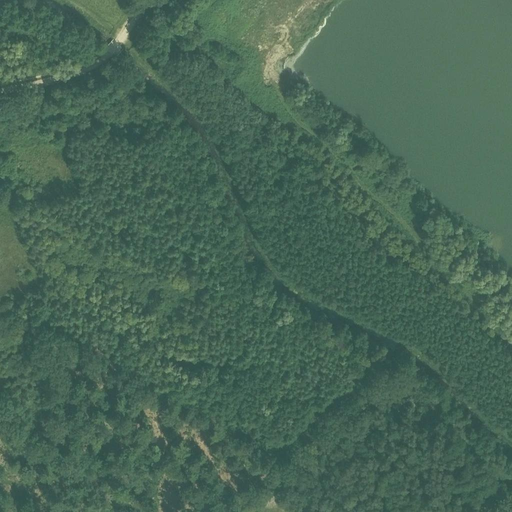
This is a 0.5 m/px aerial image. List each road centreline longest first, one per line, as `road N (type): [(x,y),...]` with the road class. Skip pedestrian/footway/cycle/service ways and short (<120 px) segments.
road 1 (track): [(511,339),(286,106),(264,64),(280,0)]
road 2 (track): [(0,90),(95,65),(113,49)]
